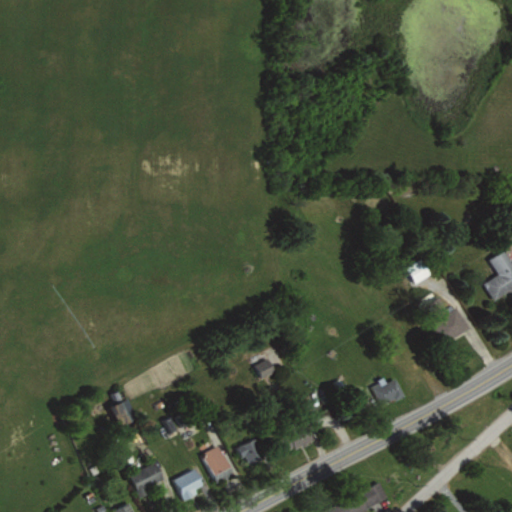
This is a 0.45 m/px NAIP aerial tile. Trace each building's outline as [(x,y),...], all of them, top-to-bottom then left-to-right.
[(511,260),(510,262),(504,249),(487,257),(495,273),(481,281),(490,297),(511,285),(511,260)] [(414,281),(430,271),(420,256),(404,266),(414,281)] [(467,326),(453,303),(436,314),(450,336),(467,326)] [(402,393),(395,376),(384,380),(383,378),(368,384),(376,404),(402,393)] [(107,403),(115,423),(131,416),(123,397),(107,403)] [(175,428),(170,415),(160,420),(165,432),(175,428)] [(290,449),(313,437),(306,423),(283,435),(290,449)] [(261,458),(254,437),(237,443),(245,463),(261,458)] [(197,454),(211,481),(231,470),(217,443),(197,454)] [(150,491),(148,484),(163,478),(156,460),(127,471),(137,496),(150,491)] [(169,479),(180,500),(196,492),(194,487),(202,483),(194,466),(169,479)] [(385,496),(378,480),(358,490),(365,506),(385,496)] [(111,511),(133,511),(127,500),(110,510),(111,511)] [(336,508),(325,511),(351,511),(347,500),(334,504),(336,508)]
